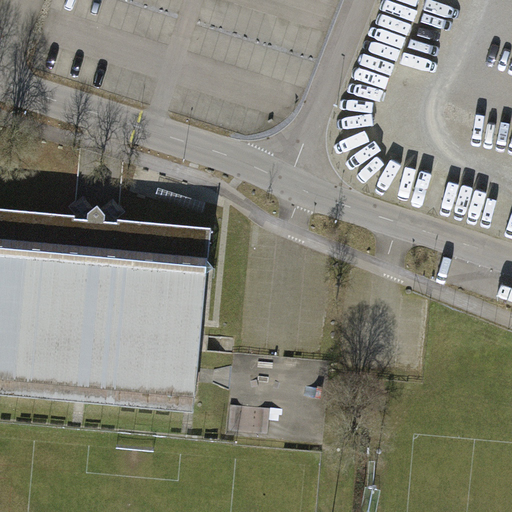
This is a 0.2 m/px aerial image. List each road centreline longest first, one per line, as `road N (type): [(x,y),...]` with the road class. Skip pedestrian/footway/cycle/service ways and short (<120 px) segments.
road 1 (residential): [(0,87),(186,144),(273,182)]
road 2 (residential): [(273,182),(511,266)]
road 3 (residential): [(361,0),(315,118),(273,182)]
